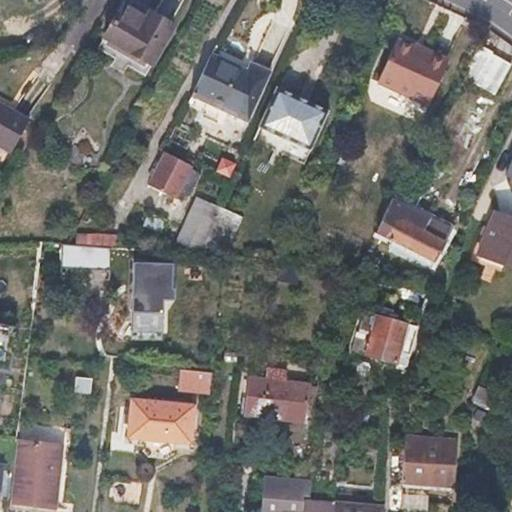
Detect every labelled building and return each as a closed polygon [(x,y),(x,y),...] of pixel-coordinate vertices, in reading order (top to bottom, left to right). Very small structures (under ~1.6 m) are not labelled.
[(127,0),(126,0),(123,6),(143,17),(146,10),(127,0)] [(173,25),(160,17),(158,16),(146,10),(143,17),(123,6),(104,39),(151,65),(173,25)] [(430,108),(440,87),(450,66),(419,52),(399,43),(379,86),(430,108)] [(462,77),(478,86),(493,94),(511,65),(480,47),(462,77)] [(256,72),(235,63),(214,54),(194,98),(236,117),(256,72)] [(307,150),(315,132),(323,114),(300,103),(278,94),(261,129),(307,150)] [(29,121),(8,109),(0,104),(0,149),(9,155),(29,121)] [(191,189),(187,187),(183,186),(192,169),(165,155),(149,186),(176,200),(180,193),(187,196),(191,189)] [(375,233),(404,246),(432,259),(446,230),(390,202),(375,233)] [(511,269),(511,214),(498,208),(478,255),(511,269)] [(241,218),(221,209),(200,252),(214,254),(223,234),(231,238),(241,218)] [(75,245),(74,253),(73,261),(109,264),(110,247),(75,245)] [(157,263),(158,250),(139,249),(137,261),(157,263)] [(167,343),(170,317),(172,291),(132,289),(127,340),(148,342),(167,343)] [(399,346),(402,335),(405,325),(375,315),(367,336),(355,332),(350,351),(402,367),(408,348),(399,346)] [(193,396),(194,388),(195,380),(171,378),(170,395),(193,396)] [(305,422),(307,404),(308,386),(249,379),(247,400),(246,416),(271,419),(305,422)] [(271,431),(271,419),(246,416),(247,400),(242,399),(239,429),(271,431)] [(160,436),(163,404),(133,401),(130,433),(160,436)] [(197,407),(163,404),(160,436),(175,438),(193,440),(197,407)] [(403,481),(427,483),(432,483),(450,484),(454,440),(404,435),(403,481)] [(17,440),(9,503),(38,506),(55,508),(63,446),(17,440)] [(262,511),(285,511),(286,502),(297,503),(298,497),(306,497),(307,482),(266,478),(262,511)] [(332,511),(332,506),(297,503),(286,502),(285,511),(332,511)]
